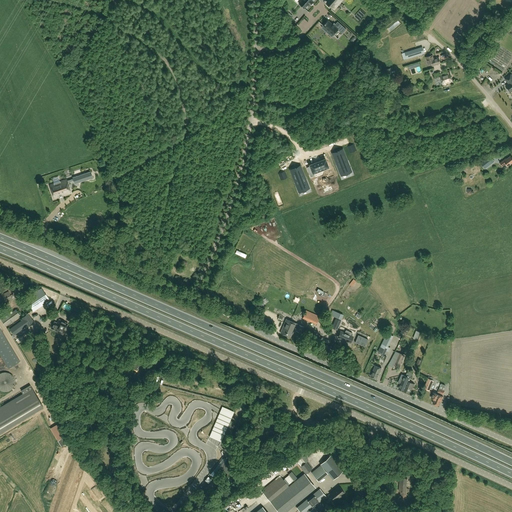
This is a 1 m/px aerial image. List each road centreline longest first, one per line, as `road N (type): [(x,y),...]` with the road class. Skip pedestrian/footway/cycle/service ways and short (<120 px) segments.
road 1 (trunk): [(511,462),(0,237)]
road 2 (trunk): [(0,248),(511,473)]
road 3 (unclassified): [(372,422),(0,261)]
road 4 (unclassified): [(511,442),(192,298)]
road 5 (unclassified): [(192,298),(243,160),(255,65),(253,0)]
road 6 (track): [(71,511),(86,461),(0,321)]
road 7 (unclassified): [(192,298),(0,215)]
road 8 (unclassified): [(511,486),(372,422)]
